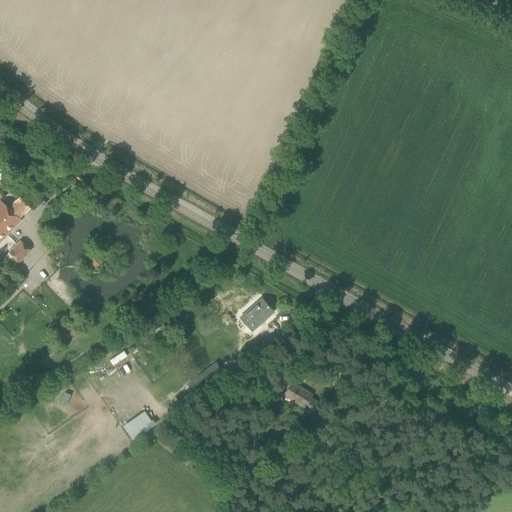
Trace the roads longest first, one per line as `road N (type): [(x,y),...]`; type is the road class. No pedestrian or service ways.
road 1 (tertiary): [(511,391),(239,241),(0,94)]
road 2 (track): [(250,247),(356,0)]
